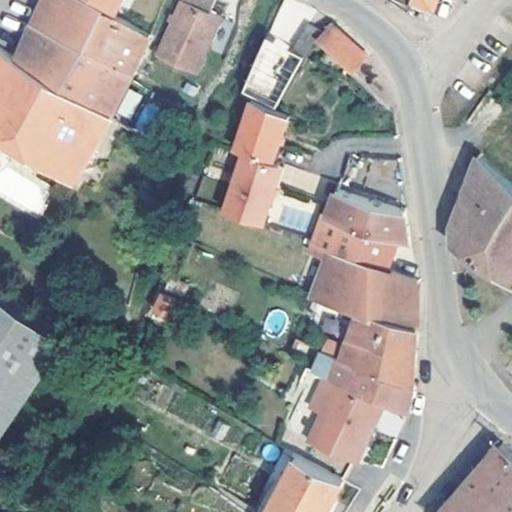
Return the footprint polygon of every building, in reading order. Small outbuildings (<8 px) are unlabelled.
[(44,0),(36,20),(91,52),(99,37),(89,33),(104,5),(94,0),(44,0)] [(216,0),(184,0),(162,53),(201,70),(224,16),(212,10),(216,0)] [(411,0),(409,7),(430,16),(436,0),(411,0)] [(153,33),(104,5),(89,33),(99,37),(91,52),(135,77),(153,33)] [(296,15),(285,9),(273,32),(283,38),(296,15)] [(135,77),(91,52),(36,20),(27,41),(20,58),(113,115),(135,77)] [(333,22),(320,35),(330,45),(339,55),(356,70),(369,57),(333,22)] [(339,55),(330,45),(323,53),(333,62),(339,55)] [(0,137),(73,181),(113,115),(20,58),(1,46),(0,47),(0,137)] [(117,113),(130,119),(142,94),(129,88),(117,113)] [(238,151),(246,153),(272,160),(277,144),(280,145),(288,119),(251,107),(238,151)] [(272,160),(278,162),(283,145),(280,145),(277,144),(272,160)] [(456,242),(511,281),(511,179),(480,152),(455,222),(456,242)] [(281,163),(278,162),(272,160),(246,153),(229,211),(268,223),(279,184),(275,183),(281,163)] [(275,183),(279,184),(282,185),(288,165),(281,163),(275,183)] [(341,188),(330,213),(402,237),(412,241),(408,211),(341,188)] [(282,198),(278,226),(309,230),(312,202),(282,198)] [(361,309),(421,325),(421,299),(421,279),(392,268),(397,252),(402,237),(330,213),(312,251),(331,257),(315,296),(361,309)] [(0,431),(71,321),(0,278),(0,431)] [(159,289),(151,318),(162,321),(170,294),(159,289)] [(345,357),(418,383),(420,375),(420,354),(421,325),(361,309),(345,357)] [(415,398),(418,383),(345,357),(326,350),(318,367),(330,372),(341,377),(390,399),(411,409),(415,398)] [(133,359),(122,387),(127,390),(139,363),(133,359)] [(315,402),(326,407),(341,377),(330,372),(315,402)] [(341,377),(326,407),(312,436),(360,459),(375,428),(390,399),(341,377)] [(511,511),(511,448),(504,441),(475,475),(442,511),(511,511)] [(272,475),(286,482),(302,453),(288,445),(272,475)] [(327,511),(330,506),(324,502),(339,475),(302,453),(286,482),(269,511),(327,511)] [(324,502),(330,506),(346,478),(339,475),(324,502)]
